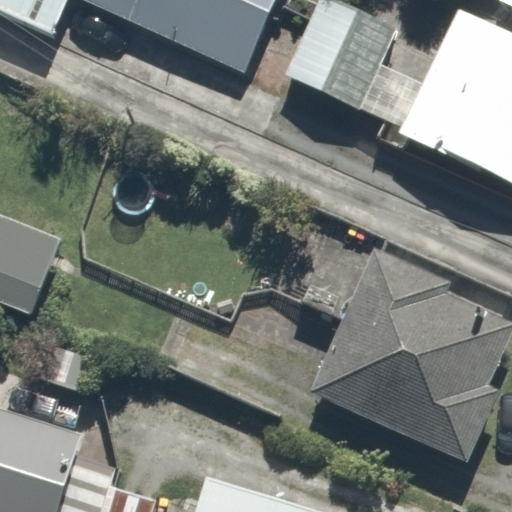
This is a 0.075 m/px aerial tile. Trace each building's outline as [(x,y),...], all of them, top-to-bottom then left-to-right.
[(254,86),(293,0),(0,0),(0,11),(65,41),(80,8),(254,86)] [(432,34),(354,0),(325,0),(290,80),(391,125),(432,34)] [(511,0),(473,0),(408,138),(511,187),(511,0)] [(81,250),(0,215),(0,309),(47,330),(81,250)] [(486,473),(511,408),(511,318),(372,263),(329,370),(198,318),(173,380),(302,431),(313,404),(486,473)] [(148,511),(152,502),(100,481),(108,460),(0,417),(0,511),(148,511)] [(303,511),(211,487),(204,511),(303,511)]
